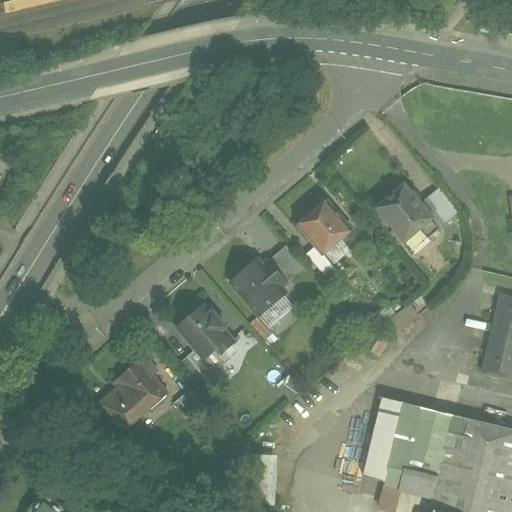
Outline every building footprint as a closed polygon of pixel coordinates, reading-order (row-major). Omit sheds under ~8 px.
[(404,178),(374,202),(404,238),(432,216),(434,214),(421,199),(404,178)] [(437,185),(421,199),(434,214),(432,216),(439,225),(458,210),(437,185)] [(351,226),(324,195),(294,221),(321,252),(351,226)] [(286,243),(271,256),(290,279),(305,267),(286,243)] [(253,256),(225,280),(256,317),(287,291),(283,285),(290,279),(271,256),(260,264),(253,256)] [(328,260),(319,267),(331,282),(340,275),(328,260)] [(511,296),(500,294),(483,369),(511,375),(511,296)] [(202,300),(171,325),(193,352),(207,369),(208,372),(223,360),(217,352),(233,339),(202,300)] [(422,312),(413,301),(388,320),(397,332),(422,312)] [(394,338),(385,331),(371,348),(379,356),(394,338)] [(207,369),(193,352),(178,364),(191,381),(207,369)] [(121,381),(96,402),(120,431),(166,392),(155,378),(157,376),(140,355),(116,375),(121,381)] [(305,388),(292,372),(279,383),(292,399),(305,388)] [(511,511),(511,425),(382,394),(362,478),(383,483),(378,504),(396,510),(401,487),(432,496),(428,511),(511,511)] [(242,503),(267,503),(268,454),(242,454),(242,503)] [(68,511),(42,491),(25,511),(68,511)]
